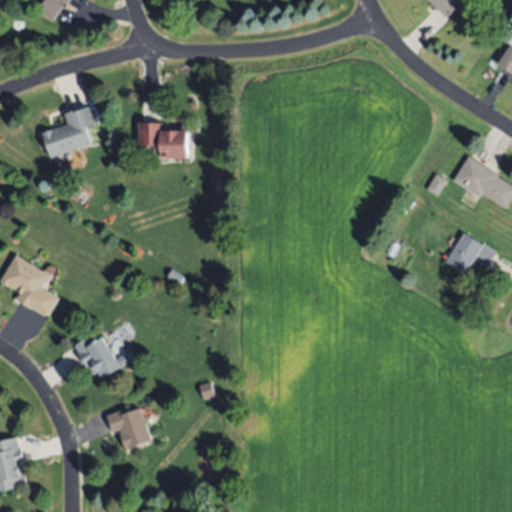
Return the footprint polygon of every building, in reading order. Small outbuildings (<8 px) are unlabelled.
[(44,0),(37,12),(54,22),(68,0),(44,0)] [(446,17),(429,0),(462,0),(463,1),(446,17)] [(11,29),(11,19),(24,20),(23,30),(11,29)] [(511,74),(498,64),(511,46),(511,74)] [(91,142),(51,156),(42,133),(69,123),(65,113),(88,104),(95,124),(86,127),(91,142)] [(189,158),(168,159),(167,152),(160,152),(160,145),(139,146),(138,123),(164,121),(164,128),(188,126),(189,158)] [(470,156),(511,184),(511,195),(505,207),(484,192),(481,197),(454,179),(470,156)] [(447,181),(438,195),(427,189),(436,174),(447,181)] [(464,233),(496,253),(488,265),(476,257),(465,274),(446,262),(464,233)] [(61,295),(49,316),(17,296),(19,292),(0,280),(16,253),(53,276),(46,286),(61,295)] [(179,284),(167,277),(171,269),(184,275),(179,284)] [(131,361),(103,380),(97,371),(92,375),(73,346),(88,337),(91,341),(100,335),(116,359),(125,353),(131,361)] [(216,396),(205,400),(199,386),(210,381),(216,396)] [(152,441),(126,450),(120,433),(122,432),(121,429),(112,432),(106,416),(123,410),(124,413),(140,407),(152,441)] [(0,441),(17,437),(24,462),(22,463),(27,484),(1,491),(0,487),(0,441)]
